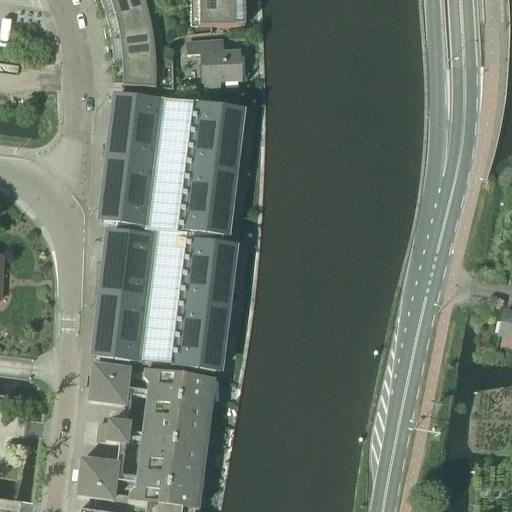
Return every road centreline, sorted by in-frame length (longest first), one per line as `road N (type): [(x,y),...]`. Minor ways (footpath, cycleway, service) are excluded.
road 1 (primary): [(381,511),(452,185)]
road 2 (tertiary): [(48,511),(73,362),(75,244),(57,199)]
road 3 (unclassified): [(57,199),(78,144),(79,92),(60,0)]
road 4 (primary): [(432,0),(440,140),(452,185)]
road 5 (primary): [(452,185),(464,98),(460,0)]
